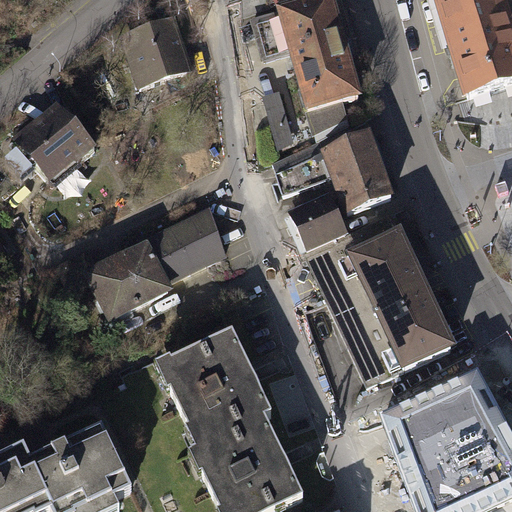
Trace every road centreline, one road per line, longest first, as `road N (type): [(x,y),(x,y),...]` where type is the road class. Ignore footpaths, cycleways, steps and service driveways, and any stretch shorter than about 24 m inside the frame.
road 1 (residential): [(360,511),(272,289),(239,172),(212,0)]
road 2 (residential): [(435,189),(379,0)]
road 3 (residential): [(511,338),(435,189)]
road 4 (residential): [(0,93),(109,0)]
